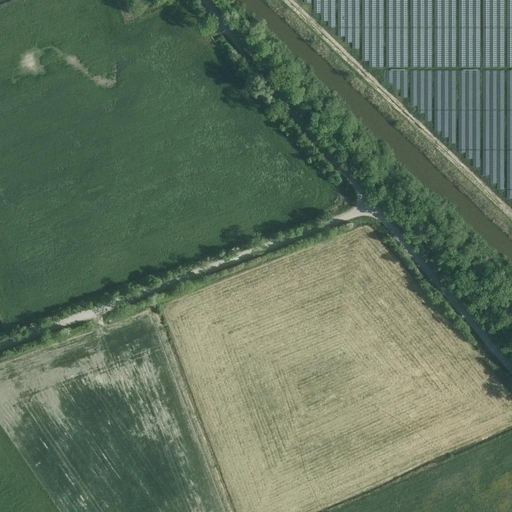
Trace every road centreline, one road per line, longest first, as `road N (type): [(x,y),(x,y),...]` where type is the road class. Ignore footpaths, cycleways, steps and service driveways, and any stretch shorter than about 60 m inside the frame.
road 1 (unclassified): [(0,346),(373,204)]
road 2 (unclassified): [(373,204),(204,0)]
road 3 (unclassified): [(511,363),(373,204)]
